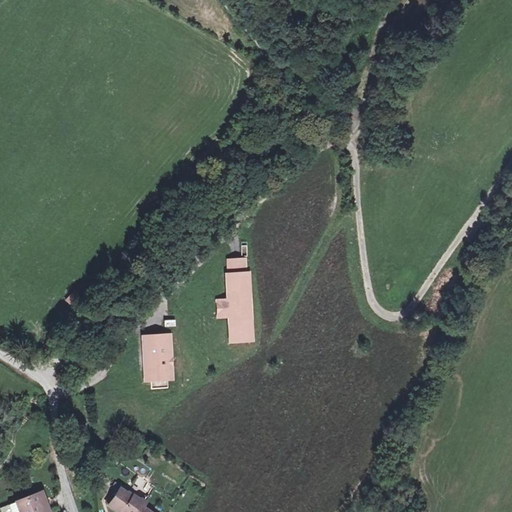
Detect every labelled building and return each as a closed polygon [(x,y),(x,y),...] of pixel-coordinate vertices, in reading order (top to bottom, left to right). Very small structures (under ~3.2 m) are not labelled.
[(253,341),(248,273),(243,273),(243,263),(230,263),(231,274),(225,274),(227,303),(217,304),(217,315),(228,314),(230,343),(253,341)] [(73,291),(64,300),(72,307),(80,297),(73,291)] [(173,380),(171,334),(142,336),(143,361),(148,360),(149,367),(144,367),(145,382),(150,381),(151,389),(168,388),(168,380),(173,380)] [(87,377),(97,369),(94,365),(87,370),(89,373),(86,375),(87,377)] [(148,511),(142,508),(145,503),(140,499),(139,501),(127,492),(126,494),(118,488),(111,500),(108,498),(105,503),(107,505),(107,506),(116,511),(148,511)] [(42,492),(38,494),(44,511),(48,511),(49,511),(42,492)] [(19,511),(44,511),(38,494),(16,502),(8,505),(10,511),(18,511),(19,511)]
